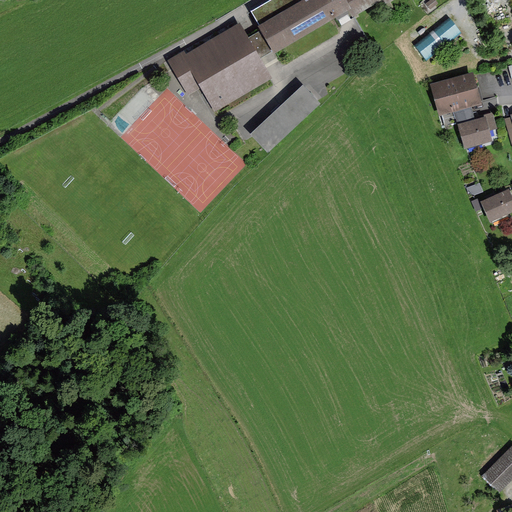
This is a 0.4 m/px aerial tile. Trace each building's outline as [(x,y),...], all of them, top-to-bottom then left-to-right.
[(271,0),(251,12),(278,57),(354,12),(346,0),(271,0)] [(346,0),(354,12),(356,17),(385,0),(346,0)] [(240,17),(166,59),(186,94),(198,87),(213,113),(274,78),(240,17)] [(450,18),(416,45),(426,58),(461,31),(450,18)] [(428,87),(438,120),(483,106),(473,73),(428,87)] [(303,86),(251,135),(266,151),(318,103),(303,86)] [(487,117),(458,124),(464,149),(493,142),(487,117)] [(470,193),(482,189),(480,183),(468,187),(470,193)] [(511,195),(510,190),(482,203),(491,223),(511,212),(511,195)] [(511,445),(511,444),(482,474),(499,490),(511,477),(511,445)]
